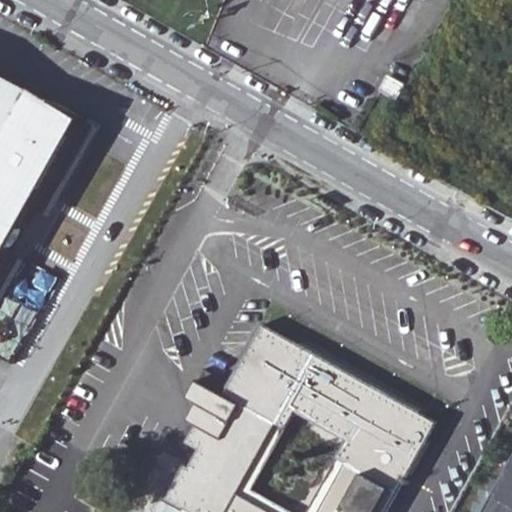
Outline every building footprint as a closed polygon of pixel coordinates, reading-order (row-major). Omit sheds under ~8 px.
[(0,275),(86,120),(0,70),(0,275)] [(381,92),(397,102),(406,85),(390,76),(381,92)] [(0,354),(5,355),(9,355),(13,354),(18,351),(22,348),(26,344),(28,339),(29,336),(29,330),(29,325),(27,320),(25,316),(21,312),(18,310),(14,307),(9,306),(4,305),(0,305),(0,354)] [(391,511),(441,423),(265,325),(226,394),(201,381),(191,399),(198,403),(189,422),(197,427),(188,442),(202,449),(192,465),(186,462),(166,503),(184,511),(391,511)] [(511,511),(511,470),(488,511),(511,511)]
